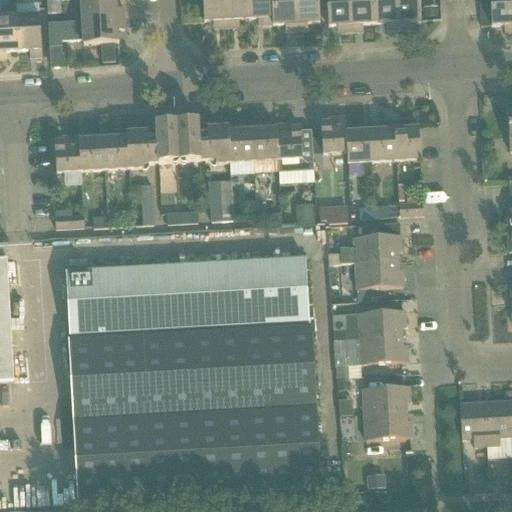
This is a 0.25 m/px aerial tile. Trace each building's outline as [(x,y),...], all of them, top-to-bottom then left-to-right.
[(82,23),(61,25),(82,24),(124,22),(123,11),(116,11),(115,0),(105,0),(80,1),(82,23)] [(216,24),(217,32),(228,31),(225,0),(202,0),(204,25),(216,24)] [(225,0),(228,31),(239,30),(238,23),(250,22),(248,0),(225,0)] [(262,22),(262,29),(273,28),(271,0),(248,0),(250,22),(262,22)] [(285,28),(285,35),(296,35),(294,0),(271,0),(273,28),(285,28)] [(294,0),(296,35),(307,34),(307,27),(320,26),(318,0),(294,0)] [(340,29),(341,36),(352,35),(349,0),(326,0),(327,9),(328,29),(340,29)] [(349,0),(352,35),(363,35),(363,28),(374,27),(372,0),(349,0)] [(386,26),(386,33),(397,33),(395,0),(372,0),(374,27),(386,26)] [(395,0),(397,33),(408,32),(408,25),(421,24),(419,0),(395,0)] [(504,29),(504,36),(511,35),(511,0),(489,0),(491,29),(504,29)] [(46,3),(47,16),(60,15),(59,2),(46,3)] [(0,62),(6,62),(6,55),(17,54),(15,20),(16,20),(16,7),(12,7),(7,7),(4,10),(1,12),(0,15),(0,62)] [(29,54),(30,61),(42,60),(39,18),(16,20),(15,20),(17,54),(29,54)] [(48,26),(49,50),(62,50),(62,45),(83,43),(83,48),(118,46),(117,34),(125,33),(124,22),(82,24),(61,25),(48,26)] [(114,47),(101,48),(102,66),(115,65),(114,47)] [(322,146),(322,158),(346,156),(347,156),(346,132),(345,121),(328,122),(328,125),(321,126),(322,146)] [(197,124),(156,126),(157,139),(158,167),(200,165),(198,137),(197,124)] [(292,128),(276,129),(278,164),(278,175),(280,175),(284,175),(313,174),(311,134),(300,134),(300,131),(292,131),(292,128)] [(393,129),(395,165),(420,163),(418,131),(410,132),(410,128),(393,129)] [(276,129),(251,130),(253,165),(278,164),(276,129)] [(371,166),(395,165),(393,129),(376,130),(377,134),(370,134),(371,166)] [(207,136),(198,137),(200,165),(215,164),(215,168),(230,167),(228,131),(228,130),(209,131),(207,131),(207,136)] [(251,130),(228,131),(230,167),(253,165),(251,130)] [(362,131),(346,132),(347,156),(346,156),(347,167),(371,166),(370,134),(362,135),(362,131)] [(145,135),(127,136),(129,173),(143,172),(143,174),(146,173),(149,171),(149,168),(151,168),(157,167),(158,167),(157,139),(148,139),(147,135),(145,135)] [(119,137),(103,138),(105,174),(129,173),(127,136),(126,136),(119,137)] [(103,138),(78,140),(80,175),(105,174),(103,138)] [(62,144),(54,145),(56,177),(80,175),(78,140),(62,141),(62,144)] [(209,187),(211,226),(234,224),(231,185),(209,187)] [(141,189),(143,229),(154,228),(152,188),(141,189)] [(295,208),(296,226),(314,225),(313,207),(295,208)] [(398,208),(399,221),(402,221),(423,220),(422,207),(402,208),(398,208)] [(347,225),(346,209),(318,211),(319,226),(347,225)] [(374,211),(375,222),(390,221),(389,210),(374,211)] [(360,212),(358,212),(359,222),(360,222),(375,222),(374,211),(360,212)] [(166,217),(167,229),(198,227),(197,215),(166,217)] [(280,216),(268,217),(269,229),(281,228),(280,216)] [(54,221),(55,233),(83,231),(83,219),(54,221)] [(93,221),(93,232),(108,231),(108,220),(93,221)] [(328,257),(329,263),(397,259),(397,256),(401,256),(400,239),(398,239),(398,227),(374,228),(375,241),(353,242),(354,251),(340,251),(340,257),(328,257)] [(355,266),(356,293),(403,291),(402,274),(398,274),(397,259),(329,263),(329,268),(355,266)] [(69,329),(60,330),(63,367),(71,366),(79,505),(319,491),(310,330),(94,342),(93,339),(96,339),(309,326),(305,261),(66,275),(69,329)] [(0,264),(0,386),(14,385),(7,264),(0,264)] [(398,313),(415,313),(416,302),(398,302),(398,313)] [(385,316),(331,319),(333,344),(402,341),(401,332),(405,332),(404,315),(385,316)] [(402,341),(333,344),(335,371),(347,370),(407,366),(407,350),(402,350),(402,341)] [(347,371),(335,371),(335,383),(348,382),(347,371)] [(348,383),(336,383),(337,394),(348,394),(348,383)] [(362,393),(364,419),(406,416),(406,407),(410,407),(409,390),(362,393)] [(484,407),(487,450),(510,449),(508,405),(484,407)] [(484,407),(459,408),(462,445),(473,444),(473,451),(487,450),(484,407)] [(364,419),(365,444),(412,442),(411,425),(406,425),(406,416),(364,419)] [(384,478),(367,479),(368,493),(385,492),(384,478)] [(489,486),(489,497),(504,496),(503,485),(489,486)] [(474,487),(474,498),(489,497),(489,486),(474,487)]
